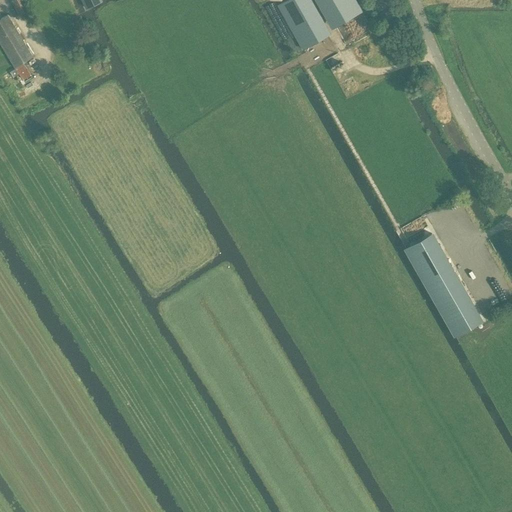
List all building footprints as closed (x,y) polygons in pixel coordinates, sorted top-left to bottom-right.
[(7,0),(9,2),(11,1),(19,15),(30,9),(25,0),(7,0)] [(326,35),(306,0),(286,0),(278,5),(303,49),(326,35)] [(320,0),(335,27),(363,12),(358,3),(355,0),(320,0)] [(385,12),(387,18),(398,15),(397,9),(385,12)] [(8,16),(0,20),(0,42),(3,48),(24,81),(32,77),(23,63),(33,57),(8,16)] [(431,234),(405,248),(455,335),(475,324),(481,320),(431,234)]
